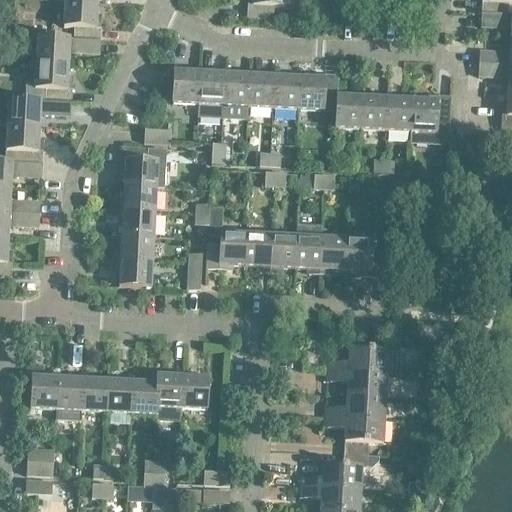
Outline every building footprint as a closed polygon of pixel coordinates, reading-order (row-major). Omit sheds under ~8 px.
[(246,0),(246,21),(272,22),(273,9),(283,10),(283,12),(291,12),(291,0),(246,0)] [(507,17),(507,5),(511,5),(511,0),(481,0),(480,16),(507,18),(507,17)] [(63,30),(73,30),(73,43),(99,44),(100,20),(95,20),(96,5),(64,4),(63,30)] [(480,16),(480,30),(510,31),(509,43),(511,43),(511,17),(507,17),(507,18),(480,16)] [(73,43),(36,41),(35,66),(67,67),(68,55),(98,57),(99,44),(73,43)] [(478,54),(478,66),(511,68),(511,43),(509,43),(509,55),(478,54)] [(25,104),(70,106),(71,82),(66,82),(67,67),(35,66),(35,67),(27,66),(25,104)] [(511,68),(478,66),(477,79),(507,81),(507,93),(511,93),(511,68)] [(184,74),(184,69),(173,69),(171,106),(198,107),(199,75),(184,74)] [(199,75),(198,107),(197,119),(222,120),(223,108),(225,72),(214,71),(214,76),(199,75)] [(234,77),(234,72),(225,72),(223,108),(247,110),(249,78),(234,77)] [(264,74),(263,79),(249,78),(247,110),(272,111),(274,74),(264,74)] [(284,80),(284,75),(274,74),(272,111),(297,112),(299,80),(284,80)] [(297,112),(322,114),(323,103),(324,77),(313,76),(313,81),(299,80),(297,112)] [(323,103),(335,104),(334,130),(360,132),(362,100),(347,99),(347,94),(336,94),(337,78),(324,77),(323,103)] [(511,93),(507,93),(506,108),(501,107),(500,131),(511,131),(511,93)] [(376,100),(373,100),(362,100),(360,132),(384,133),(387,96),(376,96),(376,100)] [(392,101),(392,97),(387,96),(384,133),(409,134),(411,102),(392,101)] [(411,102),(409,134),(409,144),(410,144),(410,140),(433,142),(433,146),(434,145),(437,145),(440,144),(442,143),(444,142),(446,140),(447,139),(448,139),(450,100),(426,98),(426,103),(411,102)] [(0,127),(6,128),(38,129),(39,117),(69,119),(70,106),(25,104),(0,102),(0,127)] [(495,137),(494,106),(470,107),(471,138),(495,137)] [(5,153),(16,154),(15,167),(41,168),(42,144),(38,144),(38,129),(6,128),(5,153)] [(143,146),(169,147),(170,134),(144,133),(143,146)] [(211,157),(225,158),(225,148),(212,147),(211,157)] [(120,150),(119,174),(124,174),(123,189),(155,190),(156,165),(146,164),(146,152),(120,150)] [(225,158),(211,157),(211,167),(224,168),(225,158)] [(259,157),(258,170),(268,171),(269,157),(259,157)] [(279,171),(279,158),(269,157),(268,171),(279,171)] [(344,175),(345,164),(334,163),(333,174),(344,175)] [(372,176),(382,177),(383,164),(373,163),(372,176)] [(383,164),(382,177),(393,178),(393,164),(383,164)] [(0,190),(9,191),(10,179),(40,181),(41,168),(15,167),(0,165),(0,190)] [(262,189),(272,190),(273,177),(263,176),(262,189)] [(283,177),(273,177),(272,190),(283,190),(283,177)] [(312,192),(322,193),(323,179),(313,179),(312,192)] [(333,180),(323,179),(322,193),(332,193),(333,180)] [(414,179),(409,179),(409,189),(419,189),(419,184),(414,179)] [(154,215),(155,190),(123,189),(122,204),(118,204),(117,213),(154,215)] [(0,215),(38,218),(39,205),(9,203),(9,191),(0,190),(0,215)] [(208,207),(193,206),(193,218),(208,218),(208,207)] [(152,240),(154,215),(117,213),(116,224),(121,224),(121,238),(152,240)] [(0,240),(7,241),(8,229),(38,231),(38,218),(0,215),(0,240)] [(192,229),(207,229),(208,218),(193,218),(192,229)] [(295,239),(294,272),(308,272),(308,277),(318,277),(320,241),(321,230),(296,228),(295,239)] [(244,269),(245,237),(220,236),(219,246),(206,245),(205,272),(229,273),(229,268),(244,269)] [(245,237),(244,269),(259,270),(258,274),(268,275),(270,238),(245,237)] [(151,265),(152,240),(121,238),(120,254),(115,253),(114,263),(151,265)] [(270,238),(268,275),(279,275),(279,271),(294,272),(295,239),(270,238)] [(0,279),(10,280),(11,256),(6,256),(7,241),(0,240),(0,279)] [(320,241),(318,277),(328,278),(328,273),(343,274),(345,242),(320,241)] [(345,242),(343,274),(358,275),(358,280),(382,281),(383,255),(370,254),(371,243),(345,242)] [(201,258),(187,257),(187,267),(200,267),(201,258)] [(118,289),(150,291),(151,265),(114,263),(114,274),(119,274),(118,289)] [(187,267),(186,293),(199,294),(200,267),(187,267)] [(325,374),(385,377),(387,354),(348,352),(348,366),(326,365),(325,374)] [(156,418),(155,418),(155,422),(179,423),(180,411),(182,375),(172,374),(172,379),(156,378),(155,386),(158,386),(156,418)] [(325,374),(325,384),(346,385),(346,398),(384,400),(385,377),(325,374)] [(57,381),(42,380),(42,375),(31,375),(29,412),(55,413),(57,381)] [(180,411),(206,413),(208,381),(192,380),(192,375),(182,375),(180,411)] [(82,378),(72,377),(72,382),(57,381),(55,413),(80,414),(82,378)] [(107,384),(92,383),(92,378),(82,378),(80,414),(105,415),(107,384)] [(132,380),(122,380),(121,384),(107,384),(105,415),(130,417),(132,380)] [(155,418),(156,418),(158,386),(155,386),(142,385),(142,381),(132,380),(130,417),(155,418)] [(414,402),(413,386),(390,387),(391,403),(414,402)] [(346,398),(345,411),(324,410),(323,420),(383,423),(384,400),(346,398)] [(323,420),(323,430),(344,431),(343,456),(367,458),(367,446),(382,447),(383,423),(323,420)] [(52,467),(53,454),(27,452),(26,466),(52,467)] [(343,456),(342,469),(322,468),(322,481),(300,480),(299,490),(359,493),(361,470),(366,470),(367,458),(343,456)] [(144,477),(154,477),(155,464),(145,464),(144,477)] [(154,477),(165,478),(165,465),(155,464),(154,477)] [(26,466),(26,478),(52,480),(52,467),(26,466)] [(102,469),(92,469),(91,482),(102,482),(102,469)] [(102,482),(112,483),(112,470),(102,469),(102,482)] [(229,489),(229,476),(203,474),(202,488),(229,489)] [(154,477),(144,477),(144,490),(154,490),(154,477)] [(154,477),(154,490),(164,491),(165,478),(154,477)] [(25,497),(51,498),(51,485),(25,484),(25,497)] [(101,488),(91,487),(90,500),(101,501),(101,488)] [(101,501),(111,501),(111,488),(101,488),(101,501)] [(299,490),(299,500),(320,501),(319,511),(358,511),(359,493),(299,490)] [(201,506),(219,507),(228,508),(228,494),(202,493),(201,506)]
